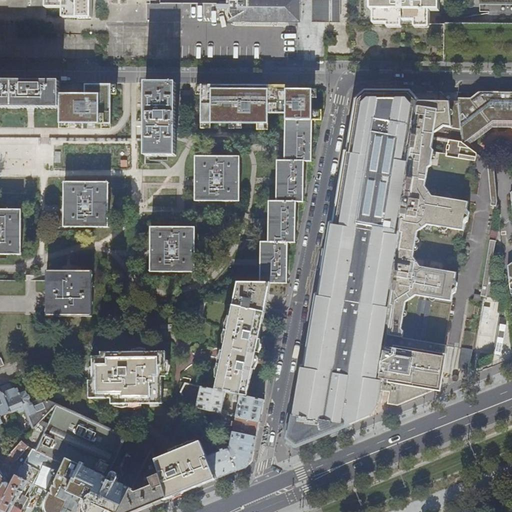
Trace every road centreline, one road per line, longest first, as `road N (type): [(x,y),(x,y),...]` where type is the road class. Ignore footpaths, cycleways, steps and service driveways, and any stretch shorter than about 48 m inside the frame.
road 1 (residential): [(260,490),(344,80),(511,78)]
road 2 (primary): [(256,510),(511,407)]
road 3 (primary): [(511,388),(260,490)]
